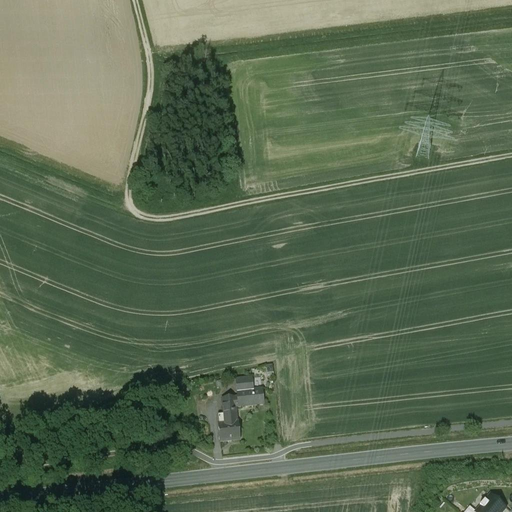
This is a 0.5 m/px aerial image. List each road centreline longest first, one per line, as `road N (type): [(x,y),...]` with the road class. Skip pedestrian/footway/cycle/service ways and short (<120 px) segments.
road 1 (track): [(511,156),(175,217),(142,216),(128,190),(152,59),(137,0)]
road 2 (secondary): [(511,444),(0,500)]
